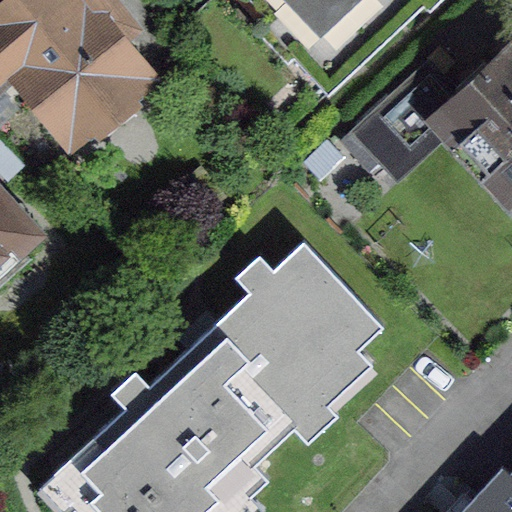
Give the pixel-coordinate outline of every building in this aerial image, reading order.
[(21,0),(0,19),(0,76),(14,62),(71,134),(141,75),(115,42),(129,31),(105,0),(21,0)] [(275,0),(276,1),(265,12),(299,49),(292,55),(328,92),(426,0),(275,0)] [(465,95),(441,116),(511,192),(511,49),(487,73),(480,65),(457,86),(465,95)] [(0,197),(0,258),(31,230),(0,197)] [(210,325),(179,354),(268,449),(324,397),(314,386),(382,323),(303,238),(210,325)] [(268,449),(179,354),(146,385),(54,471),(81,500),(74,507),(79,511),(230,511),(268,477),(254,462),(268,449)] [(511,511),(511,475),(509,472),(501,465),(459,511),(511,511)]
